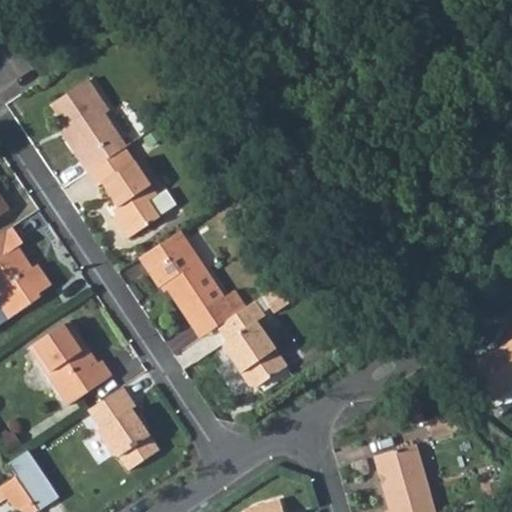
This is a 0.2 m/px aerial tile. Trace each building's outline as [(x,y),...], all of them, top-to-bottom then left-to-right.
[(84,74),(46,99),(58,116),(67,130),(60,135),(87,175),(123,151),(128,147),(102,108),(105,105),(84,74)] [(67,130),(58,116),(51,120),(60,135),(67,130)] [(87,175),(85,177),(95,192),(101,188),(114,208),(121,218),(116,221),(112,224),(125,243),(156,222),(145,205),(155,199),(123,151),(87,175)] [(174,209),(163,193),(155,199),(145,205),(156,222),(174,209)] [(110,211),(116,221),(121,218),(114,208),(110,211)] [(11,228),(0,235),(0,325),(8,320),(39,299),(37,294),(50,285),(37,267),(31,270),(17,249),(22,244),(11,228)] [(178,232),(138,259),(158,288),(163,285),(187,322),(223,298),(178,232)] [(283,303),(274,289),(260,299),(269,312),(283,303)] [(232,292),(223,298),(234,316),(244,309),(232,292)] [(223,298),(187,322),(199,339),(216,328),(234,316),(223,298)] [(216,328),(226,343),(219,347),(244,386),(255,389),(285,370),(255,323),(262,319),(252,304),(244,309),(234,316),(216,328)] [(30,348),(68,406),(114,377),(104,361),(99,364),(72,321),(30,348)] [(511,334),(508,337),(510,341),(491,354),(488,351),(466,366),(491,403),(511,388),(511,334)] [(122,390),(87,413),(98,430),(93,433),(108,456),(116,456),(126,471),(157,450),(131,409),(134,407),(122,390)] [(417,410),(420,425),(439,418),(435,405),(417,410)] [(471,431),(454,414),(439,418),(420,425),(426,444),(471,431)] [(432,511),(414,447),(372,459),(387,510),(379,511),(432,511)] [(21,511),(32,505),(14,478),(1,488),(8,498),(17,511),(21,511)] [(0,488),(0,503),(8,498),(1,488),(0,488)] [(281,511),(279,503),(257,509),(254,511),(281,511)]
